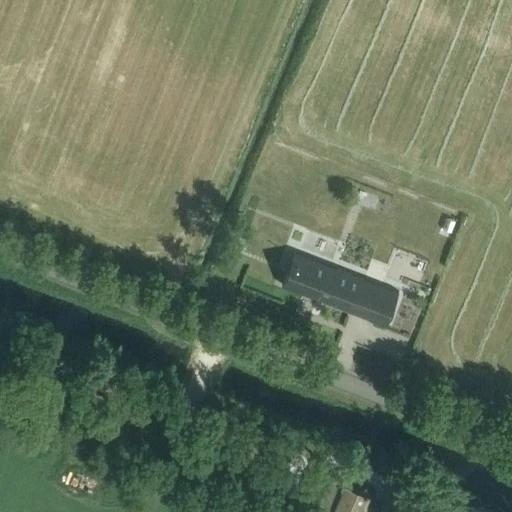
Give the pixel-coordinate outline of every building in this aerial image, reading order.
[(286,273),(281,284),(317,298),(318,294),(352,307),(363,278),(337,268),(335,272),(295,257),(288,274),(286,273)] [(377,299),(369,319),(385,325),(393,306),(377,299)] [(327,510),(338,484),(312,474),(302,500),(327,510)] [(361,511),(368,495),(344,485),(333,511),(361,511)] [(410,511),(386,502),(381,511),(410,511)]
